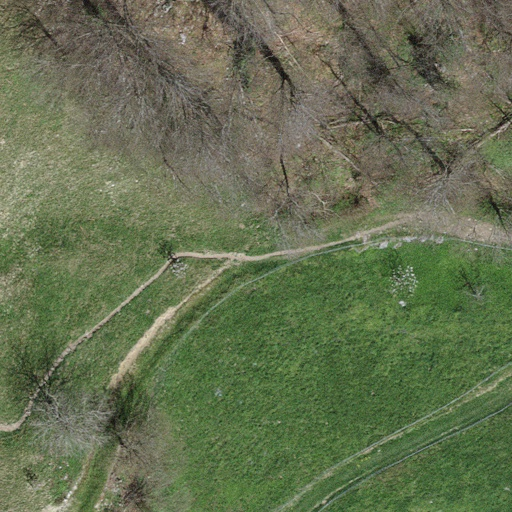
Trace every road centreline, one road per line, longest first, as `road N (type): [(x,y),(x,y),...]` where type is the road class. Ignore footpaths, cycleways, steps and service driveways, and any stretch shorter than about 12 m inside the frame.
road 1 (track): [(298,251),(212,289),(133,359),(49,511)]
road 2 (track): [(511,266),(298,251)]
